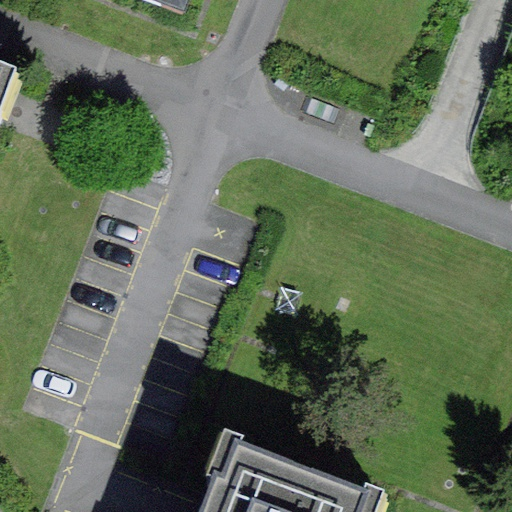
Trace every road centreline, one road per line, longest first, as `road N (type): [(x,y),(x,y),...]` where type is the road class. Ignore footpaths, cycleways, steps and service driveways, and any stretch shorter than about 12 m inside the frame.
road 1 (residential): [(217,110),(101,427)]
road 2 (residential): [(217,110),(511,225)]
road 3 (residential): [(0,27),(217,110)]
